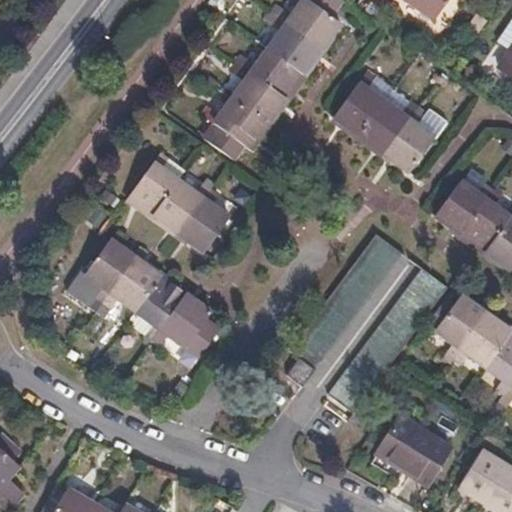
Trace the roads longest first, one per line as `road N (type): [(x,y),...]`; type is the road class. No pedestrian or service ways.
road 1 (residential): [(0,360),(112,429),(306,489),(348,511)]
road 2 (tertiary): [(0,168),(111,0)]
road 3 (tertiary): [(100,0),(0,123)]
